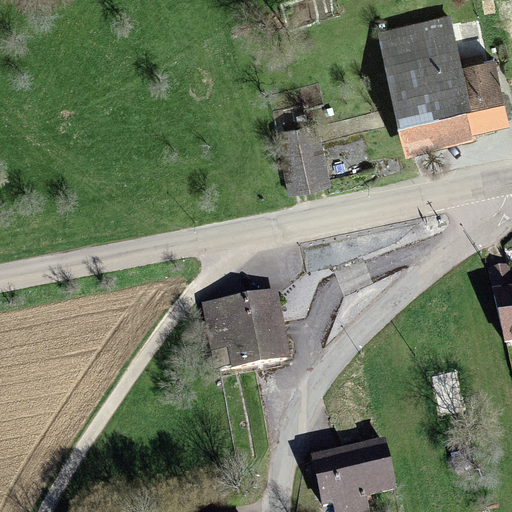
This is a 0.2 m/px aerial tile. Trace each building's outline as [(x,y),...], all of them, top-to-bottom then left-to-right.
[(435,19),(374,35),(405,156),(499,131),(483,67),(449,76),(435,19)] [(310,133),(271,142),(284,197),(322,188),(310,133)] [(511,297),(485,304),(498,352),(511,348),(511,297)] [(206,313),(216,375),(279,366),(269,304),(206,313)] [(374,451),(307,467),(317,511),(323,511),(385,497),(374,451)]
